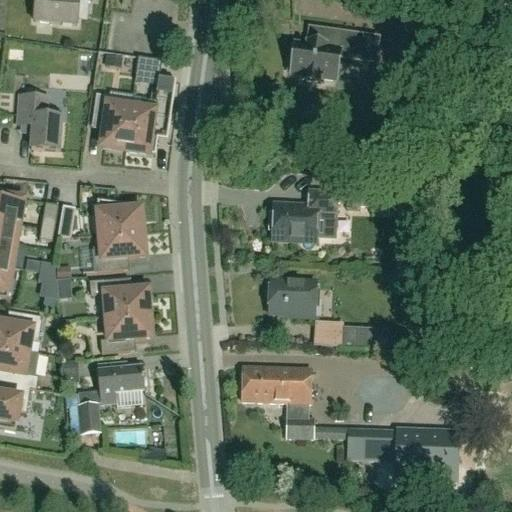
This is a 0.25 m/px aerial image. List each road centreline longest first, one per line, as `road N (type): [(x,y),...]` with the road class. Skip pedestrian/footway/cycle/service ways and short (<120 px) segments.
road 1 (secondary): [(212,511),(187,188)]
road 2 (secondary): [(187,188),(211,0)]
road 3 (residential): [(187,188),(0,173)]
road 4 (unclassified): [(511,70),(340,0)]
